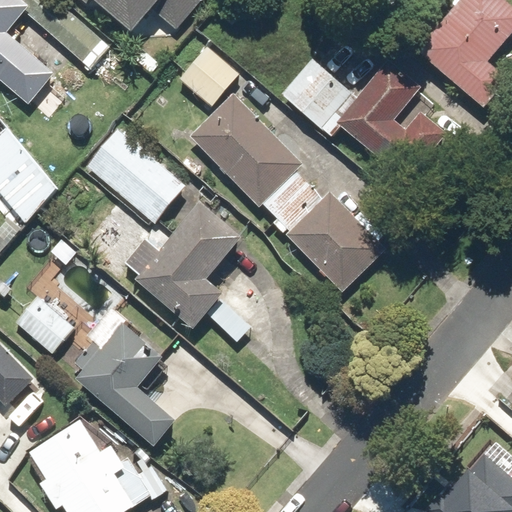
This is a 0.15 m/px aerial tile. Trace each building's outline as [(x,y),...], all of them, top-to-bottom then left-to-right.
[(34,0),(29,6),(22,0),(0,0),(0,74),(35,104),(62,72),(16,34),(31,16),(97,71),(117,46),(62,0),(34,0)] [(162,11),(180,28),(205,0),(77,0),(87,9),(95,0),(100,0),(140,36),(162,11)] [(511,87),(511,78),(494,62),(511,43),(511,0),(456,0),(462,5),(421,49),(489,112),(511,87)] [(245,77),(214,48),(186,79),(217,107),(245,77)] [(438,107),(423,94),(427,90),(397,62),(364,98),(322,59),(288,96),(317,123),(390,191),(404,176),(409,181),(453,134),(431,114),(438,107)] [(308,167),(240,96),(197,137),(265,208),(290,235),(344,295),(390,253),(336,194),(328,201),(302,172),(308,167)] [(0,140),(0,207),(11,221),(0,232),(0,260),(27,231),(64,190),(16,128),(0,140)] [(191,186),(124,130),(92,168),(159,224),(191,186)] [(203,329),(214,317),(243,342),(256,327),(227,301),(231,296),(214,281),(252,238),(212,202),(167,253),(151,239),(129,265),(203,329)] [(70,269),(83,254),(66,238),(52,254),(70,269)] [(82,329),(47,294),(20,322),(55,356),(82,329)] [(170,358),(132,325),(83,381),(162,450),(188,421),(147,385),(170,358)] [(4,347),(0,343),(0,399),(2,398),(10,407),(41,379),(8,343),(4,347)] [(144,475),(124,443),(107,453),(87,421),(35,454),(52,480),(45,485),(62,511),(63,511),(69,508),(71,511),(138,511),(173,491),(157,466),(144,475)] [(437,511),(511,511),(511,467),(489,449),(451,498),(444,493),(432,508),(437,511)]
